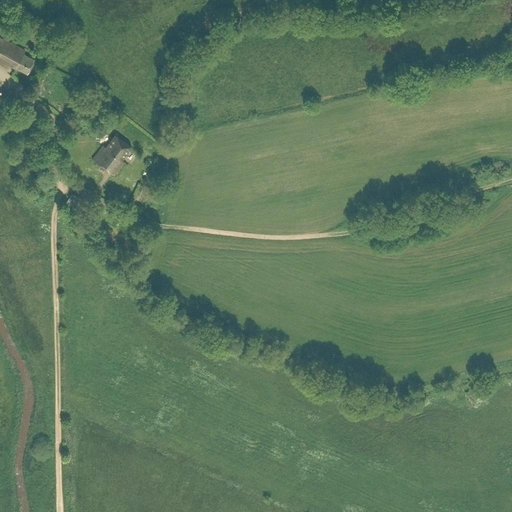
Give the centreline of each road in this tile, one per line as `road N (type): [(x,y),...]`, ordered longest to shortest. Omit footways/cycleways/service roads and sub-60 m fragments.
road 1 (track): [(62,182),(145,222),(281,234),(356,228),(511,176)]
road 2 (track): [(59,511),(53,208),(62,182)]
road 3 (track): [(62,182),(51,164),(54,116),(0,74)]
